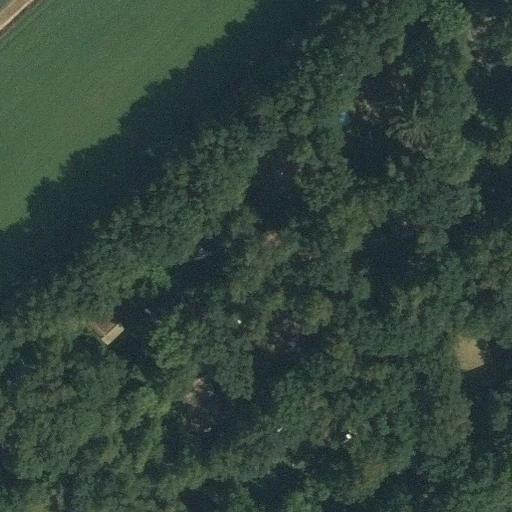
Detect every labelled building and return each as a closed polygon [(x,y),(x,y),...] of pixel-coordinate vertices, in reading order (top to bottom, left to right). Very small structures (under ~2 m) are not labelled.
[(511,47),(502,15),(469,26),(481,63),(511,53),(511,47)] [(390,47),(355,59),(368,97),(403,85),(390,47)] [(293,134),(263,145),(274,178),(305,168),(293,134)] [(511,137),(496,142),(509,180),(511,178),(511,137)] [(407,182),(373,195),(379,210),(382,209),(393,239),(424,228),(407,182)] [(212,210),(181,221),(192,255),(223,245),(212,210)] [(104,332),(134,304),(116,284),(122,279),(114,270),(108,276),(113,281),(80,312),(84,316),(87,314),(104,332)] [(286,301),(255,312),(267,346),(299,335),(286,301)] [(491,357),(478,323),(448,335),(461,369),(491,357)] [(219,408),(204,371),(189,378),(192,387),(179,392),(189,419),(219,408)] [(314,408),(282,417),(292,452),(324,443),(314,408)] [(420,422),(390,434),(404,467),(434,455),(420,422)]
